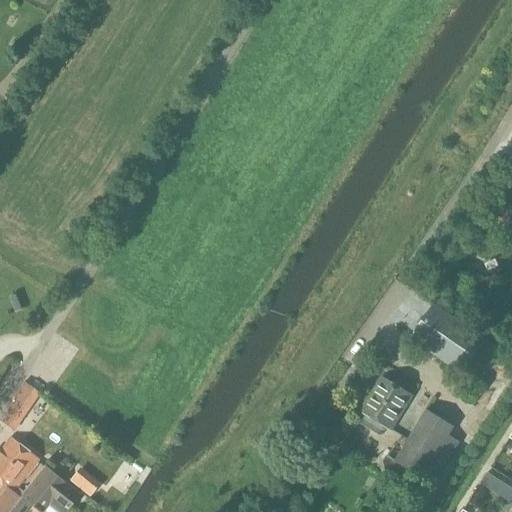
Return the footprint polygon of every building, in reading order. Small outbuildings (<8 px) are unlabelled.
[(505,226),(511,215),(511,207),(497,199),(487,215),(505,226)] [(476,381),(496,352),(432,307),(411,335),(429,348),(425,355),(440,366),(445,359),(476,381)] [(133,405),(153,362),(140,356),(119,398),(133,405)] [(391,431),(412,397),(381,378),(360,412),(363,413),(359,419),(361,424),(380,436),(384,435),(388,429),(391,431)] [(420,477),(450,427),(424,411),(394,461),(420,477)] [(39,460),(11,438),(0,452),(0,483),(12,493),(39,460)] [(10,511),(21,511),(30,502),(42,511),(51,500),(65,511),(66,511),(80,495),(49,470),(45,466),(13,506),(14,507),(10,511)]
